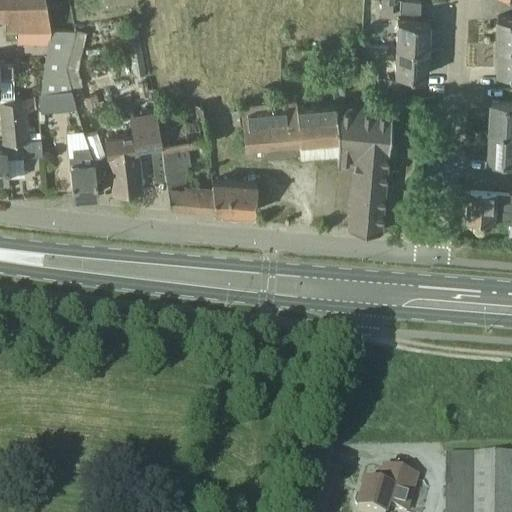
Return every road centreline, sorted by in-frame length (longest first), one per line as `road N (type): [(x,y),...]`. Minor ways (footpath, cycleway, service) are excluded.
road 1 (unclassified): [(438,259),(0,212)]
road 2 (primary): [(363,292),(0,253)]
road 3 (residential): [(438,259),(461,0)]
road 4 (unclassified): [(306,511),(363,292)]
road 5 (track): [(511,360),(392,347),(355,329)]
road 6 (primary): [(511,304),(363,292)]
